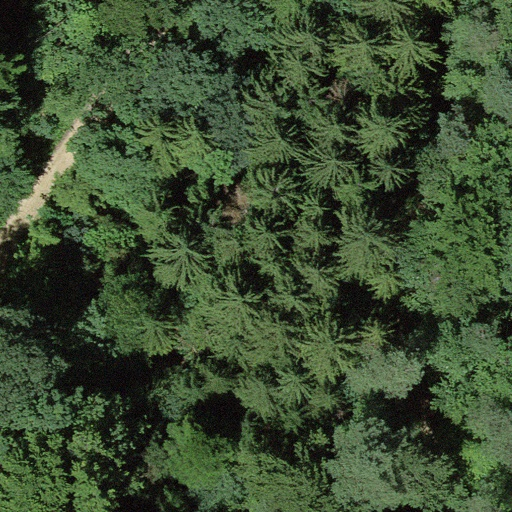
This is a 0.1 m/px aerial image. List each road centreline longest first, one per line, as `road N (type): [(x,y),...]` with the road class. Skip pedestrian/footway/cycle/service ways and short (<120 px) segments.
road 1 (track): [(504,0),(432,247),(427,388),(435,458),(473,511)]
road 2 (track): [(0,250),(175,0)]
